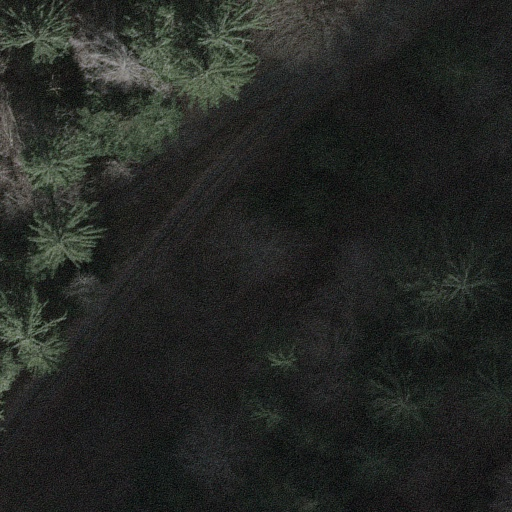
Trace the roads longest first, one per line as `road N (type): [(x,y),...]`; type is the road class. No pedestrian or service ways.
road 1 (track): [(407,0),(94,284),(0,407)]
road 2 (track): [(334,61),(273,76),(229,104),(0,288)]
